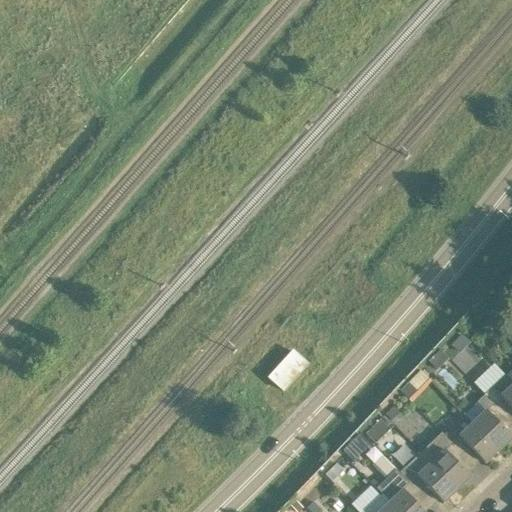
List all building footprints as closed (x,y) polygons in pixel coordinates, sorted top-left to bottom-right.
[(450,346),(452,348),(458,354),(459,355),(470,343),(468,342),(464,338),(461,335),(450,346)] [(448,359),(444,355),(443,354),(439,350),(427,361),(431,365),(432,366),(436,370),(448,359)] [(268,379),(282,392),(306,366),(291,353),(268,379)] [(511,411),(511,384),(493,365),(472,384),(484,396),(500,413),(507,406),(511,411)] [(463,416),(464,418),(497,452),(510,439),(492,420),(500,413),(484,396),(463,416)] [(391,422),(393,420),(401,413),(400,412),(395,406),(394,406),(384,415),(385,416),(391,422)] [(497,452),(464,418),(444,437),(441,434),(441,435),(458,453),(465,446),(483,464),(497,452)] [(383,436),(374,427),(366,434),(375,443),(383,436)] [(359,435),(349,445),(359,455),(369,445),(359,435)] [(458,453),(441,435),(420,454),(455,492),(469,479),(451,460),(458,453)] [(455,492),(420,454),(398,474),(416,492),(423,485),(442,504),(455,492)] [(325,477),(334,486),(343,477),(334,468),(325,477)] [(416,492),(398,474),(395,471),(375,490),(381,496),(380,497),(395,511),(420,511),(409,499),(416,492)] [(364,511),(395,511),(380,497),(364,511)] [(317,511),(319,510),(312,502),(304,509),(306,511),(317,511)]
